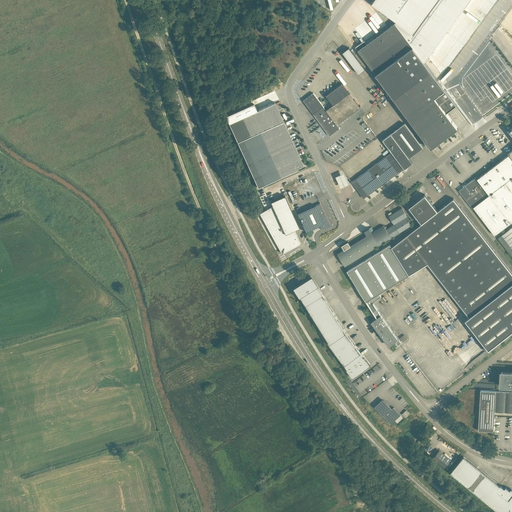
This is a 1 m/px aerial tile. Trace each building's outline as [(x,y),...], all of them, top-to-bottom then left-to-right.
[(397,20),(398,20),(395,23),(424,62),(435,47),(469,0),(373,0),(372,2),(397,20)] [(431,148),(458,128),(452,120),(446,112),(457,104),(424,62),(395,23),(358,50),(431,148)] [(489,102),(511,86),(511,70),(510,72),(507,69),(509,68),(490,41),(478,49),(488,64),(478,71),(487,84),(490,82),(492,85),(482,92),(489,102)] [(349,47),(343,52),(359,73),(365,69),(349,47)] [(465,69),(468,74),(475,70),(471,65),(465,69)] [(347,126),(365,113),(362,108),(353,114),(352,113),(360,107),(342,83),(326,95),(333,105),(326,110),(314,93),(303,100),(330,136),(340,128),(337,124),(343,120),(347,126)] [(374,127),(398,109),(389,97),(365,115),(374,127)] [(229,124),(258,188),(304,167),(304,166),(275,102),(274,102),(275,103),(229,124)] [(352,181),(364,198),(396,174),(396,175),(405,168),(405,169),(407,167),(413,162),(409,158),(423,147),(405,123),(383,140),(392,152),(352,181)] [(511,151),(509,154),(477,178),(476,177),(459,190),(473,209),(474,208),(495,235),(511,221),(511,128),(509,131),(510,132),(508,133),(511,137),(511,151)] [(392,247),(390,244),(347,270),(366,301),(377,318),(372,321),(382,334),(380,336),(382,338),(383,337),(390,346),(395,342),(398,345),(401,342),(399,339),(398,340),(390,327),(373,302),(381,296),(379,293),(428,263),(470,316),(465,320),(478,337),(476,339),(485,350),(488,348),(488,349),(511,331),(511,272),(454,198),(438,210),(425,194),(409,207),(422,223),(392,247)] [(273,206),(261,213),(260,213),(269,229),(270,229),(281,250),(285,251),(295,245),(296,246),(301,243),(294,230),(299,227),(285,195),(271,202),(273,206)] [(320,226),(321,229),(325,227),(328,226),(327,225),(328,223),(329,222),(320,203),(297,213),(306,232),(320,226)] [(394,224),(390,227),(395,235),(399,232),(400,232),(412,224),(402,207),(402,208),(392,213),(391,211),(388,213),(389,215),(394,224)] [(338,253),(345,266),(346,266),(380,245),(395,235),(390,227),(386,229),(384,225),(374,231),(371,227),(365,231),(368,235),(351,246),(348,241),(342,245),(345,249),(338,253)] [(511,227),(498,238),(511,256),(511,227)] [(299,297),(329,344),(347,369),(353,378),(371,364),(364,356),(364,357),(346,333),(317,286),(311,276),(293,288),(299,297)] [(495,380),(495,371),(507,371),(507,364),(492,363),(491,376),(493,376),(493,380),(495,380)] [(511,372),(501,372),(501,385),(511,386),(511,372)] [(494,431),(494,418),(495,411),(511,411),(511,391),(496,391),(481,390),(478,430),(494,431)] [(392,408),(384,400),(376,407),(384,416),(391,423),(401,414),(394,406),(392,408)] [(433,458),(445,467),(451,459),(439,450),(433,458)] [(511,511),(511,490),(511,489),(510,490),(506,486),(505,488),(500,485),(464,456),(451,472),(500,511),(511,511)]
